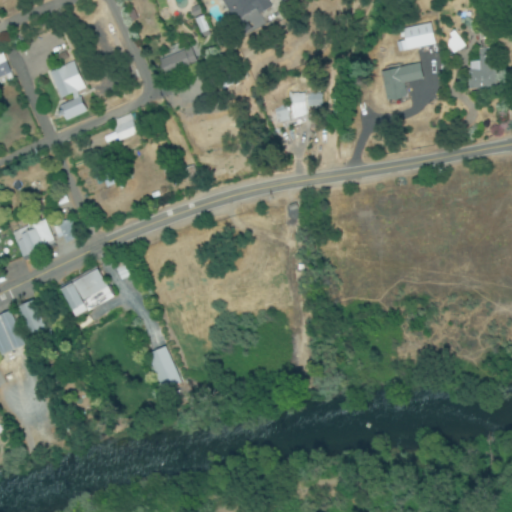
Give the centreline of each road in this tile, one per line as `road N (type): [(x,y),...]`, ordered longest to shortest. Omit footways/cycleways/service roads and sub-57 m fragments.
road 1 (tertiary): [(0,292),(204,204),(292,182),(511,149)]
road 2 (residential): [(101,246),(4,35)]
road 3 (residential): [(0,166),(156,98)]
